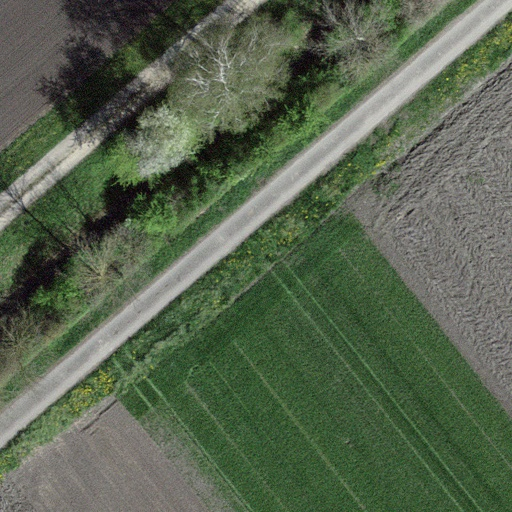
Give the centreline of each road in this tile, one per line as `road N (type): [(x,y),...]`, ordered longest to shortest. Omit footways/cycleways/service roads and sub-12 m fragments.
road 1 (track): [(498,0),(0,447)]
road 2 (track): [(232,0),(0,204)]
